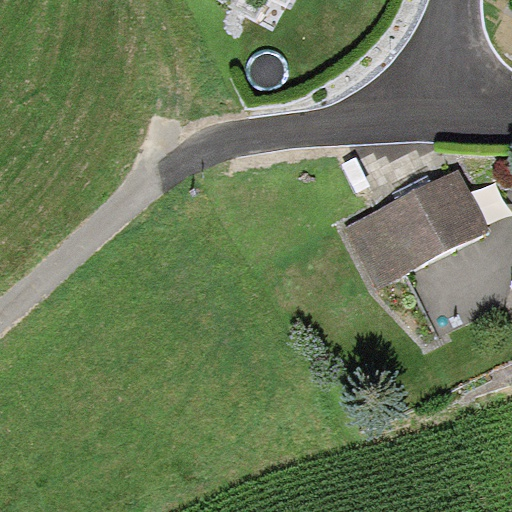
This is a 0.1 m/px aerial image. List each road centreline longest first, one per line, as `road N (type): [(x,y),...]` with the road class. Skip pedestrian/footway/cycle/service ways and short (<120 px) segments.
road 1 (residential): [(441,110),(283,130),(165,169),(101,228)]
road 2 (track): [(0,321),(101,228)]
